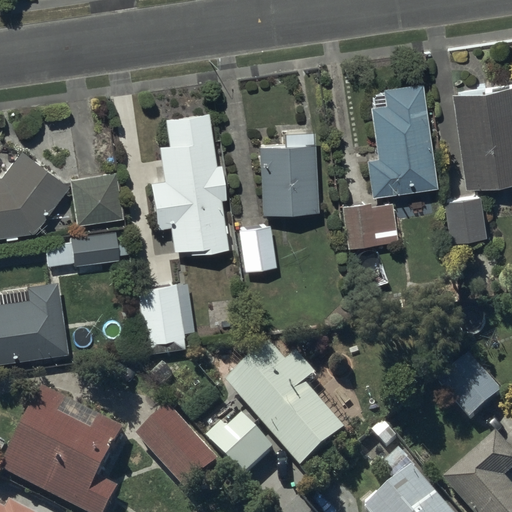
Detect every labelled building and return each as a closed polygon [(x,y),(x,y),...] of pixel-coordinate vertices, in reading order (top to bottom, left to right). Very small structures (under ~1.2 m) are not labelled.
[(364,144),(369,177),(426,170),(412,63),(379,67),(382,85),(370,87),(377,142),(364,144)] [(511,64),(455,71),(466,165),(511,159),(511,64)] [(165,202),(169,228),(219,222),(201,92),(161,97),(165,125),(153,126),(158,162),(145,164),(150,204),(165,202)] [(249,127),(252,195),(311,192),(307,124),(249,127)] [(0,214),(22,211),(57,171),(13,133),(0,148),(0,214)] [(114,168),(67,174),(74,222),(120,215),(114,168)] [(482,192),(446,196),(450,236),(486,233),(482,192)] [(368,197),(340,200),(346,244),(395,238),(390,198),(368,200),(368,197)] [(268,221),(235,226),(241,267),(274,262),(268,221)] [(116,256),(113,228),(69,233),(70,237),(42,240),(45,261),(70,258),(71,262),(116,256)] [(0,341),(54,331),(42,269),(0,277),(0,341)] [(173,278),(133,283),(141,349),(182,344),(181,328),(191,326),(186,279),(173,280),(173,278)] [(223,362),(302,444),(342,406),(263,324),(223,362)] [(503,391),(469,354),(438,382),(472,419),(503,391)] [(116,470),(98,460),(119,420),(42,380),(4,451),(100,501),(116,470)] [(171,405),(137,435),(186,490),(220,460),(171,405)] [(223,423),(207,437),(244,477),(275,449),(242,413),(227,427),(223,423)] [(444,465),(487,511),(511,511),(511,464),(507,459),(511,453),(511,439),(493,419),(444,465)] [(437,511),(455,496),(407,444),(361,486),(385,511),(437,511)] [(0,511),(29,511),(35,500),(9,488),(4,498),(0,496),(0,511)] [(437,511),(469,511),(455,496),(437,511)]
